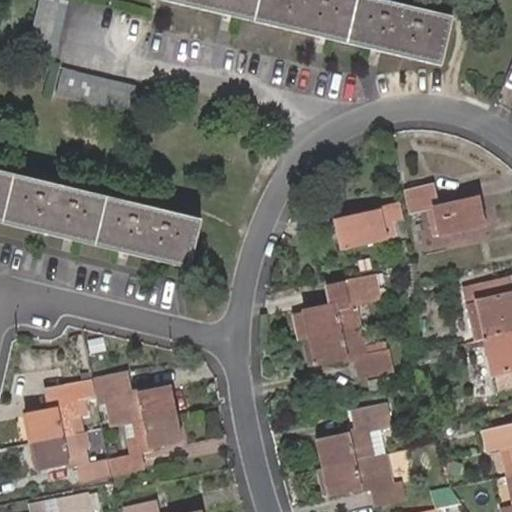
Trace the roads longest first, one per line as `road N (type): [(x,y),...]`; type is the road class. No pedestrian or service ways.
road 1 (residential): [(237,347),(251,266),(270,217),(295,172),(330,136),(405,108),(468,114),(511,139)]
road 2 (residential): [(0,301),(2,289),(237,347)]
road 3 (residential): [(271,511),(244,414),(237,347)]
